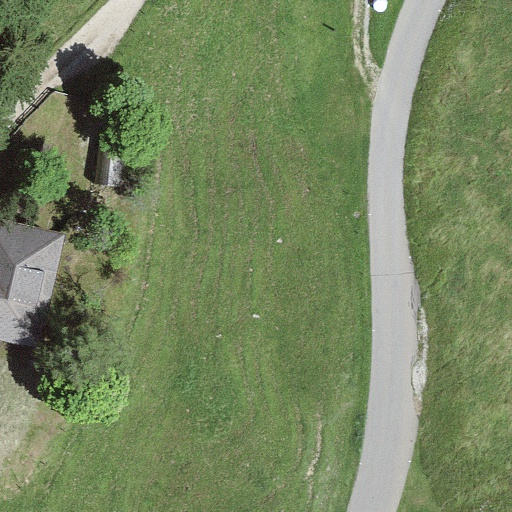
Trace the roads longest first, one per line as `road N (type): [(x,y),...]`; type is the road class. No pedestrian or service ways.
road 1 (unclassified): [(373,511),(391,399),(397,137),(410,62),(433,0)]
road 2 (track): [(0,142),(138,0)]
